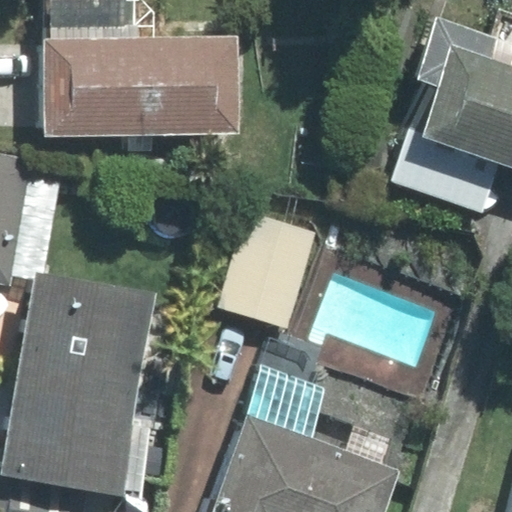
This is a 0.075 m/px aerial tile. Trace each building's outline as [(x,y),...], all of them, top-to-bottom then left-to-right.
[(20,135),(225,134),(224,34),(144,35),(144,12),(133,0),(26,0),(27,36),(19,36),(20,135)] [(394,135),(511,175),(511,46),(415,14),(393,78),(412,85),(394,135)] [(0,155),(0,282),(1,276),(11,277),(0,335),(0,476),(102,495),(139,293),(34,274),(51,180),(20,174),(22,159),(0,155)] [(279,329),(309,232),(233,210),(204,306),(279,329)] [(421,371),(328,334),(316,365),(408,402),(421,371)] [(226,411),(186,511),(366,511),(382,470),(226,411)] [(511,511),(511,437),(493,511),(511,511)]
